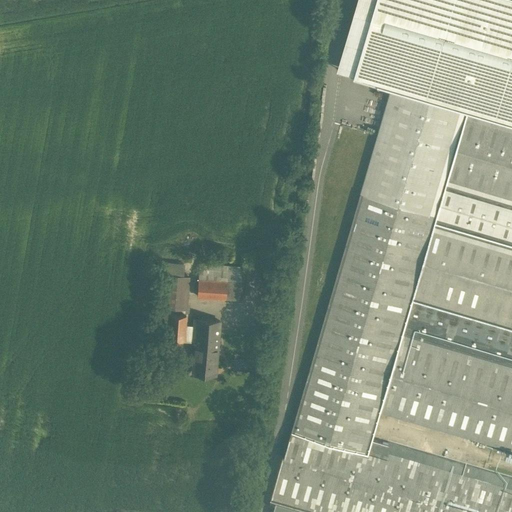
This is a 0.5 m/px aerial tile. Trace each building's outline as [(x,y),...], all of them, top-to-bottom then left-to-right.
[(511,0),(376,0),(354,76),(392,87),(468,109),(511,122),(511,0)] [(468,109),(392,87),(361,193),(437,215),(446,186),(445,186),(468,109)] [(511,122),(468,109),(445,186),(446,186),(481,197),(511,205),(511,122)] [(481,197),(446,186),(437,215),(435,222),(511,244),(511,219),(478,209),(481,197)] [(437,215),(361,193),(269,507),(275,509),(285,511),(511,511),(511,479),(372,439),(381,410),(487,442),(485,445),(505,451),(505,447),(511,449),(511,365),(428,341),(429,337),(410,332),(409,335),(403,334),(413,298),(435,222),(437,215)] [(511,205),(481,197),(478,209),(511,219),(511,205)] [(511,244),(435,222),(413,298),(511,327),(511,244)] [(190,309),(192,276),(187,275),(188,263),(166,261),(165,274),(173,275),(171,308),(190,309)] [(228,266),(199,263),(196,295),(225,298),(228,266)] [(511,327),(413,298),(403,334),(409,335),(410,332),(429,337),(428,341),(511,365),(511,327)] [(186,315),(170,314),(168,340),(184,341),(184,333),(186,315)] [(219,321),(194,318),(193,334),(184,333),(184,341),(195,342),(195,339),(218,341),(219,321)] [(218,341),(195,339),(195,342),(192,372),(215,374),(218,341)]
